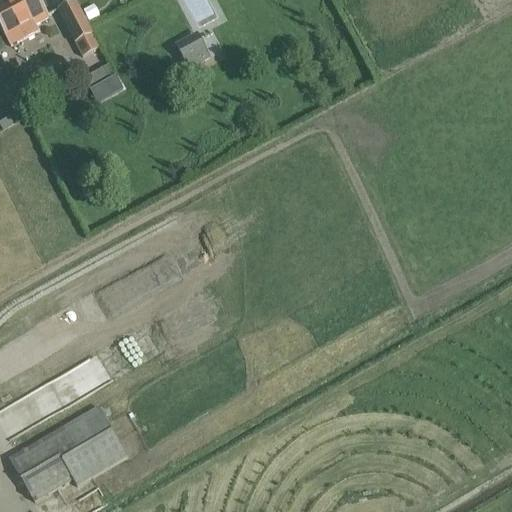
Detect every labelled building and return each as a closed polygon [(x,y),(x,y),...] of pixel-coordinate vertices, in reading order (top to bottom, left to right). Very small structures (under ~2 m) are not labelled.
[(0,27),(0,28),(11,47),(37,32),(34,27),(50,18),(41,3),(39,0),(10,0),(0,5),(0,27)] [(59,11),(83,58),(100,49),(75,2),(59,11)] [(175,46),(188,71),(210,59),(197,34),(175,46)] [(116,75),(90,90),(98,103),(102,101),(114,94),(124,89),(116,75)] [(96,407),(61,428),(11,458),(37,502),(73,481),(78,490),(127,460),(96,407)]
